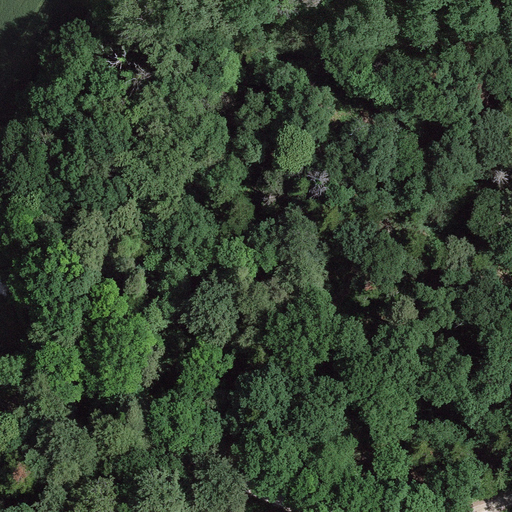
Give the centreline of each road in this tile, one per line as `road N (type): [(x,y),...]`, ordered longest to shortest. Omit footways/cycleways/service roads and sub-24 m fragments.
road 1 (track): [(147,511),(193,454),(236,427),(382,221),(440,100),(468,0)]
road 2 (track): [(87,364),(208,476),(305,511)]
road 3 (track): [(0,170),(85,0)]
road 4 (track): [(87,364),(0,278)]
